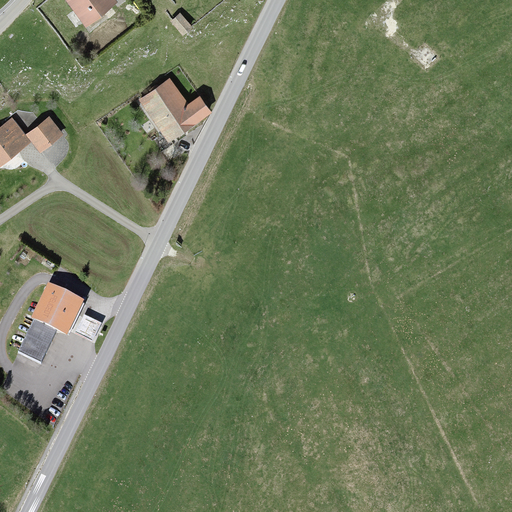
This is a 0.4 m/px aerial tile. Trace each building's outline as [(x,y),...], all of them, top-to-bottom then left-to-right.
[(113,0),(67,0),(88,26),(116,4),(113,0)] [(171,78),(141,100),(171,142),(210,114),(198,97),(189,104),(171,78)] [(16,119),(0,131),(0,162),(31,139),(41,151),(64,133),(49,114),(39,122),(26,132),(16,119)] [(50,286),(20,351),(41,361),(57,328),(68,333),(82,301),(50,286)] [(101,323),(84,315),(75,333),(92,341),(101,323)]
